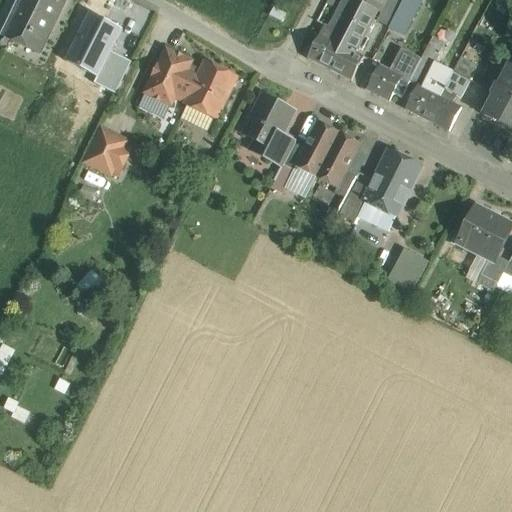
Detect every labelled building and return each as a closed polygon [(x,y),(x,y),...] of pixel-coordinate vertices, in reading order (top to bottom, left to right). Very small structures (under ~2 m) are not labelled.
[(64,0),(22,0),(5,37),(6,38),(5,40),(7,40),(8,39),(38,54),(64,0)] [(355,0),(344,0),(330,29),(334,31),(329,40),(342,47),(364,5),(355,0)] [(402,0),(390,0),(379,21),(390,28),(404,1),(402,0)] [(404,0),(404,1),(390,28),(404,36),(421,4),(413,0),(404,0)] [(364,5),(342,47),(356,54),(378,12),(364,5)] [(329,40),(320,36),(307,60),(329,72),(342,47),(329,40)] [(421,60),(410,83),(419,87),(422,89),(435,64),(445,45),(433,39),(421,60)] [(116,65),(69,42),(56,69),(102,92),(116,65)] [(356,54),(342,47),(329,72),(352,83),(364,59),(356,54)] [(390,72),(380,67),(368,90),(390,102),(394,95),(402,99),(410,83),(421,60),(402,50),(390,72)] [(175,98),(191,66),(192,63),(167,51),(159,67),(158,66),(153,78),(154,78),(146,94),(171,106),(175,98)] [(476,65),(462,58),(454,74),(468,81),(476,65)] [(191,66),(175,98),(185,103),(184,106),(218,122),(239,79),(205,62),(201,71),(191,66)] [(435,64),(422,89),(441,99),(453,74),(435,64)] [(511,68),(511,67),(500,87),(498,86),(493,96),(495,97),(485,117),(511,131),(511,68)] [(468,81),(454,74),(453,74),(441,99),(453,105),(457,96),(462,99),(470,82),(468,81)] [(422,89),(419,87),(407,110),(428,122),(441,99),(422,89)] [(294,112),(262,96),(242,135),(256,142),(251,152),(269,161),(282,136),(294,112)] [(453,105),(441,99),(428,122),(451,132),(462,110),(453,105)] [(306,151),(296,168),(296,169),(317,179),(340,135),(320,124),(306,151)] [(127,143),(103,131),(87,163),(111,175),(113,172),(120,175),(132,150),(125,147),(127,143)] [(340,135),(317,179),(337,190),(347,172),(361,145),(340,135)] [(282,136),(269,161),(283,168),(284,166),(295,145),(296,143),(282,136)] [(295,145),(284,166),(295,172),(296,169),(296,168),(306,151),(295,145)] [(423,168),(388,150),(373,181),(364,200),(369,203),(360,218),(389,232),(397,217),(399,217),(423,168)] [(347,172),(337,190),(335,193),(346,199),(357,178),(347,172)] [(346,199),(337,215),(340,217),(356,226),(360,218),(369,203),(364,200),(373,181),(359,174),(346,199)] [(511,231),(511,224),(476,206),(456,246),(489,262),(495,265),(499,258),(511,231)] [(428,262),(407,251),(390,283),(411,294),(428,262)] [(495,265),(489,262),(482,276),(499,285),(504,275),(510,264),(499,258),(495,265)]
